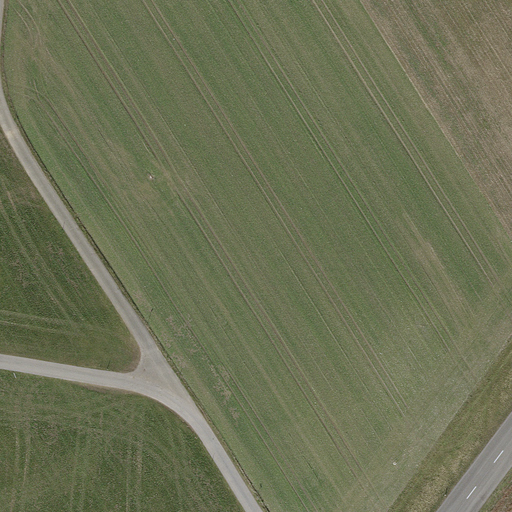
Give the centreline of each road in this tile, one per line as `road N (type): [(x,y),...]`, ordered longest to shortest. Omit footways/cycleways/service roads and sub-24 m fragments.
road 1 (track): [(253,511),(43,189),(0,108)]
road 2 (track): [(175,391),(0,363)]
